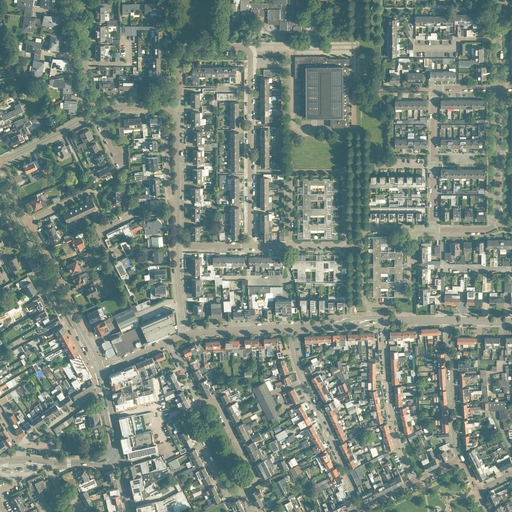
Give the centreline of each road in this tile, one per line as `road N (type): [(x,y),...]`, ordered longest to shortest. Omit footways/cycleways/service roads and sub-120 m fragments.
road 1 (residential): [(342,244),(343,172),(298,170),(290,175),(290,245)]
road 2 (residential): [(362,507),(300,377),(288,327)]
road 3 (residential): [(250,245),(250,66)]
road 4 (residential): [(381,319),(392,423),(414,480)]
road 5 (residential): [(458,459),(445,320)]
road 6 (unclassified): [(503,222),(499,86)]
road 7 (unclassified): [(247,50),(183,49),(172,110)]
